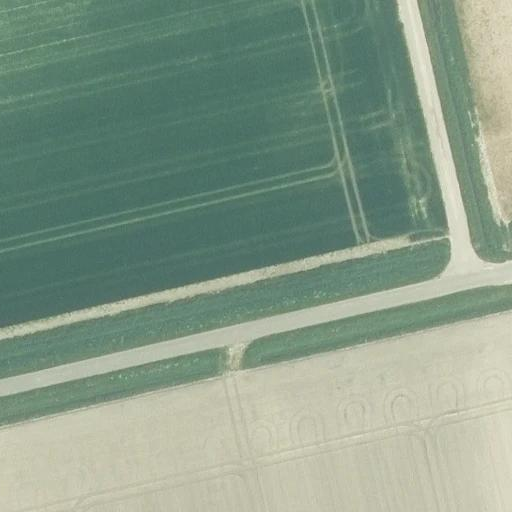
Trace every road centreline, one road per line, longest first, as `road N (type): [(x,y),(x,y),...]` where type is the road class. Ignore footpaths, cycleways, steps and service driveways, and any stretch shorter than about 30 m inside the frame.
road 1 (unclassified): [(0,385),(511,269)]
road 2 (track): [(406,0),(470,278)]
